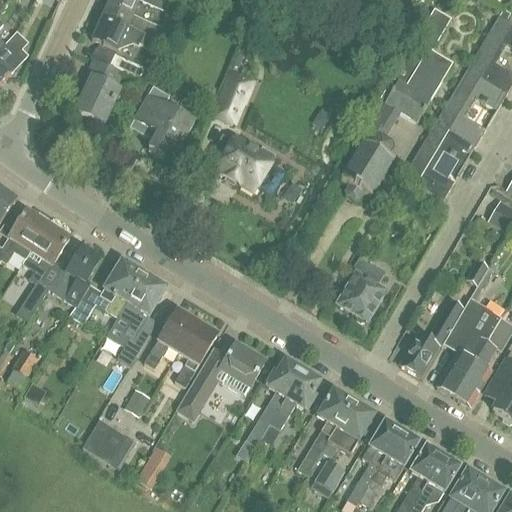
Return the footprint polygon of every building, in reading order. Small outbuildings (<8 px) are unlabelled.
[(122,0),(110,0),(101,20),(150,41),(155,44),(158,45),(162,33),(132,19),(137,7),(122,0)] [(164,14),(169,2),(164,0),(139,0),(139,2),(164,14)] [(376,0),(377,1),(379,11),(391,9),(397,8),(395,0),(376,0)] [(432,53),(436,45),(451,20),(434,10),(412,48),(414,49),(408,58),(406,57),(392,81),(367,123),(350,152),(356,156),(341,181),(349,187),(346,193),(346,197),(355,202),(359,201),(363,195),(372,200),(394,162),(388,158),(393,150),(391,144),(384,140),(400,115),(417,125),(452,66),(432,53)] [(502,12),(499,18),(506,22),(510,16),(502,12)] [(499,18),(467,73),(502,94),(506,96),(511,87),(511,75),(495,65),(506,46),(511,49),(511,26),(506,22),(499,18)] [(155,44),(150,41),(101,20),(91,43),(116,54),(121,42),(144,53),(145,52),(151,54),(155,44)] [(0,87),(18,68),(11,62),(15,58),(4,48),(0,52),(0,87)] [(115,57),(109,69),(140,84),(146,71),(115,57)] [(114,91),(120,77),(94,65),(87,79),(92,82),(76,115),(103,127),(118,93),(114,91)] [(502,94),(467,73),(435,126),(471,147),(475,150),(485,132),(463,118),(474,100),(492,111),(502,94)] [(231,74),(213,118),(233,126),(251,83),(231,74)] [(151,90),(129,131),(145,140),(147,136),(154,140),(148,152),(164,161),(173,145),(180,149),(193,125),(164,108),(169,100),(151,90)] [(471,147),(435,126),(403,179),(443,203),(454,185),(431,171),(442,153),(460,164),(471,147)] [(68,152),(81,160),(90,145),(77,138),(68,152)] [(221,143),(208,163),(217,168),(214,173),(254,197),(257,192),(272,201),(287,177),(272,168),(274,163),(272,162),(274,158),(264,152),(262,156),(235,140),(232,145),(230,148),(221,143)] [(0,193),(0,226),(16,204),(9,199),(11,196),(2,190),(0,193)] [(511,211),(501,205),(489,224),(508,236),(511,229),(511,211)] [(8,243),(2,253),(0,251),(0,266),(1,265),(6,268),(13,257),(25,264),(30,256),(47,229),(46,229),(35,222),(26,216),(14,235),(8,243)] [(33,319),(48,295),(51,291),(43,286),(70,244),(58,236),(48,230),(47,229),(30,256),(25,264),(22,268),(33,275),(29,283),(35,287),(20,311),(33,319)] [(62,273),(51,291),(48,295),(52,297),(75,311),(89,289),(86,287),(101,263),(81,250),(66,275),(62,273)] [(386,293),(376,287),(384,275),(358,259),(350,274),(354,276),(336,306),(355,318),(357,323),(361,326),(365,324),(367,325),(386,293)] [(101,296),(89,289),(75,311),(69,320),(82,328),(95,308),(117,321),(126,306),(143,278),(121,264),(101,296)] [(466,282),(477,289),(488,270),(477,264),(466,282)] [(143,278),(126,306),(136,313),(123,335),(134,342),(150,315),(153,317),(157,310),(154,309),(165,291),(155,284),(155,282),(148,277),(145,279),(143,278)] [(486,311),(474,304),(470,302),(464,313),(447,343),(462,351),(459,356),(458,356),(457,358),(437,390),(455,401),(487,346),(503,321),(486,311)] [(400,368),(418,379),(438,347),(443,350),(447,343),(464,313),(449,304),(437,324),(427,340),(420,336),(400,368)] [(176,357),(195,326),(174,313),(142,367),(153,373),(166,351),(176,357)] [(511,326),(503,321),(487,346),(455,401),(470,410),(492,375),(484,370),(495,353),(500,356),(511,337),(511,326)] [(216,338),(195,326),(176,357),(187,363),(173,386),(183,392),(216,338)] [(244,398),(248,391),(263,366),(233,348),(225,362),(211,353),(173,415),(193,427),(219,383),(244,398)] [(511,354),(510,353),(484,396),(497,404),(492,412),(502,418),(502,422),(510,427),(511,425),(511,354)] [(28,384),(25,382),(29,375),(36,363),(21,354),(10,373),(12,374),(5,385),(21,395),(28,384)] [(257,448),(260,442),(269,428),(302,373),(296,369),(298,367),(288,361),(287,364),(285,362),(277,376),(274,375),(265,390),(275,396),(259,422),(248,442),(257,448)] [(269,428),(260,442),(270,449),(279,434),(295,408),(305,414),(314,399),(311,397),(320,384),(318,382),(319,380),(310,374),(309,377),(302,373),(269,428)] [(32,387),(28,393),(41,402),(45,396),(32,387)] [(307,480),(322,455),(352,404),(345,400),(347,397),(337,391),(336,394),(333,392),(317,419),(327,425),(297,474),(307,480)] [(134,393),(123,413),(138,421),(149,401),(134,393)] [(352,404),(322,455),(331,461),(337,451),(349,458),(374,417),(352,404)] [(367,490),(371,483),(402,433),(394,428),(396,426),(388,421),(386,424),(385,423),(368,450),(361,461),(370,466),(347,504),(355,509),(358,505),(367,490)] [(80,452),(96,462),(113,434),(97,424),(80,452)] [(408,437),(402,433),(371,483),(380,488),(393,465),(403,470),(419,443),(417,442),(418,440),(409,435),(408,437)] [(113,434),(96,462),(118,475),(135,447),(113,434)] [(411,511),(413,509),(443,458),(435,454),(437,451),(428,446),(427,448),(425,447),(410,475),(418,479),(398,511),(411,511)] [(451,463),(443,458),(413,509),(411,511),(421,511),(425,507),(438,505),(459,468),(458,467),(459,465),(452,461),(451,463)] [(346,475),(327,464),(311,491),(328,501),(342,477),(345,476),(346,475)] [(157,479),(143,470),(135,483),(150,492),(157,479)] [(466,472),(442,511),(467,511),(485,483),(477,479),(478,477),(470,472),(469,474),(466,472)] [(501,493),(502,491),(493,485),(492,488),(485,483),(467,511),(491,511),(502,494),(501,493)] [(367,490),(358,505),(367,510),(375,496),(367,490)] [(511,511),(511,500),(509,499),(500,511),(511,511)]
